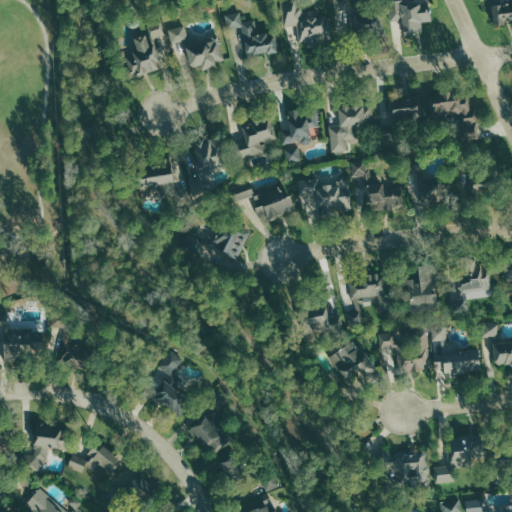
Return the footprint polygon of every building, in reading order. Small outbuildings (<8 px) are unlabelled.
[(335,0),(337,21),(351,21),(351,29),(371,27),(370,13),(359,13),(358,0),(335,0)] [(390,0),(390,21),(403,21),(403,32),(423,32),(423,21),(429,21),(430,2),(409,2),(408,0),(390,0)] [(489,0),(493,25),(504,24),(504,23),(511,22),(511,0),(480,0),(481,0),(489,0)] [(299,40),(332,39),(331,16),(305,17),(305,4),(283,5),(284,26),(299,25),(299,40)] [(242,27),(247,56),(277,51),(274,32),(259,35),(256,19),(243,21),(241,11),(226,14),(228,29),(242,27)] [(166,34),(162,20),(149,24),(153,38),(166,34)] [(173,43),(189,38),(185,25),(169,29),(173,43)] [(125,52),(133,77),(160,69),(149,33),(133,38),(137,49),(125,52)] [(226,62),(219,33),(183,42),(190,68),(201,65),(202,68),(226,62)] [(430,94),(434,121),(458,118),(461,139),(479,137),(476,109),(471,110),(469,96),(456,98),(455,91),(430,94)] [(422,120),(421,99),(390,100),(391,121),(422,120)] [(332,152),(348,151),(347,142),(358,142),(357,127),(375,125),(374,105),(338,108),(340,125),(330,125),(332,152)] [(317,108),(288,113),(290,129),(282,130),(284,145),(312,141),(310,127),(320,126),(317,108)] [(240,149),(242,158),(267,152),(265,141),(276,138),(271,118),(243,125),(247,148),(240,149)] [(210,135),(192,145),(206,172),(224,162),(210,135)] [(285,148),(288,163),(302,160),(300,146),(285,148)] [(362,176),(367,205),(377,203),(378,210),(392,208),(392,206),(406,204),(402,184),(383,187),(381,175),(370,177),(367,160),(351,162),(353,177),(362,176)] [(139,187),(174,183),(172,161),(137,165),(139,187)] [(351,208),(348,181),(319,184),(319,178),(299,180),(300,194),(317,192),(320,211),(351,208)] [(193,181),(192,192),(204,193),(205,182),(193,181)] [(294,210),(286,181),(252,191),(251,187),(236,191),(241,208),(246,206),(245,201),(248,200),(250,208),(256,206),(260,220),(294,210)] [(216,251),(237,261),(251,232),(225,220),(214,243),(219,245),(216,251)] [(202,250),(202,236),(185,236),(185,251),(202,250)] [(452,314),(468,313),(467,292),(493,291),(492,263),(467,264),(467,273),(450,274),(452,314)] [(418,266),(419,279),(407,279),(410,313),(439,310),(435,265),(418,266)] [(379,296),(380,308),(388,307),(387,275),(350,277),(351,297),(379,296)] [(354,297),(354,305),(373,306),(373,298),(354,297)] [(327,304),(300,311),(308,343),(321,340),(320,332),(332,329),(327,304)] [(483,336),(498,337),(499,323),(484,322),(483,336)] [(5,360),(47,352),(42,324),(0,332),(5,360)] [(479,349),(462,350),(461,341),(448,341),(448,326),(433,327),(435,369),(444,368),(445,375),(481,373),(479,349)] [(428,330),(409,331),(409,344),(398,345),(397,333),(382,334),(383,353),(399,352),(400,371),(430,370),(428,330)] [(74,342),(73,337),(63,337),(64,365),(87,364),(86,342),(74,342)] [(329,357),(348,385),(361,376),(364,381),(378,372),(355,340),(329,357)] [(511,342),(493,343),(494,365),(511,364),(511,369),(511,342)] [(145,392),(182,415),(192,399),(178,390),(184,380),(175,374),(185,358),(171,350),(145,392)] [(204,456),(224,449),(213,418),(193,425),(204,456)] [(25,454),(25,470),(40,470),(40,459),(49,459),(49,448),(62,448),(62,428),(36,428),(35,454),(25,454)] [(437,483),(457,482),(456,468),(475,467),(475,459),(484,459),(483,436),(451,437),(452,466),(436,466),(437,483)] [(94,476),(97,468),(114,475),(120,458),(100,451),(100,452),(90,448),(88,453),(76,448),(69,466),(94,476)] [(432,484),(426,449),(377,457),(380,477),(397,474),(399,489),(432,484)] [(220,459),(222,476),(244,473),(242,457),(220,459)] [(147,475),(132,479),(136,498),(152,494),(147,475)] [(69,511),(42,487),(24,507),(29,511),(69,511)] [(238,511),(237,508),(272,495),(278,511),(238,511)] [(89,511),(74,498),(70,503),(78,511),(76,511),(89,511)] [(463,511),(461,498),(441,502),(442,511),(463,511)] [(467,500),(467,511),(484,511),(484,500),(467,500)]
